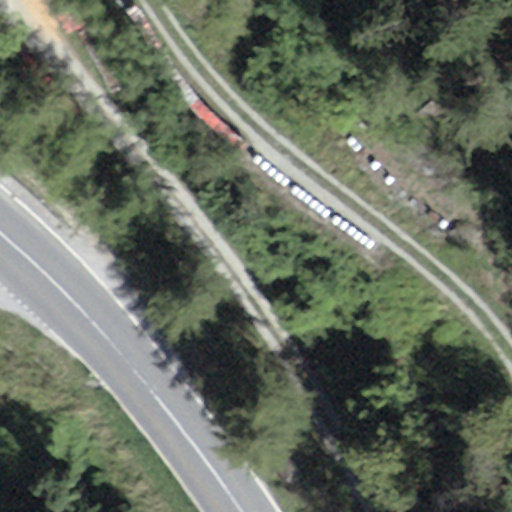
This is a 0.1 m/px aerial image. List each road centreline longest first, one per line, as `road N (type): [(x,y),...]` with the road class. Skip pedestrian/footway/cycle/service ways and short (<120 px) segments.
road 1 (track): [(3,0),(259,304),(314,386),(375,511)]
road 2 (track): [(511,349),(458,286),(330,198),(229,106),(143,0)]
road 3 (secondary): [(0,233),(154,393),(240,511)]
